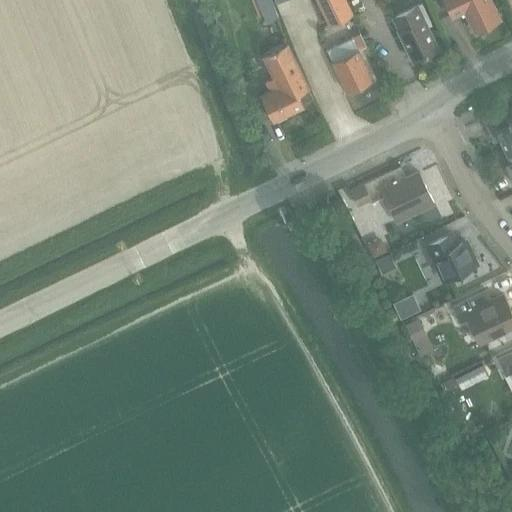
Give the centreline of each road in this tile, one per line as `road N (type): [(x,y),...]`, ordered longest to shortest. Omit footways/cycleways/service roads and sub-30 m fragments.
road 1 (tertiary): [(0,324),(299,185),(432,111)]
road 2 (track): [(459,511),(356,317),(299,185)]
road 3 (residential): [(511,244),(483,208),(432,111)]
